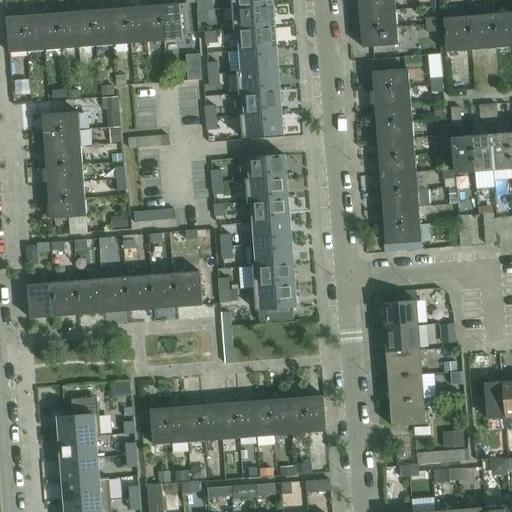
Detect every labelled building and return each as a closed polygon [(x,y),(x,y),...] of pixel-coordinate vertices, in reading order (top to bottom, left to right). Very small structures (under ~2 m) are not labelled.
[(272,0),(231,0),(232,8),(273,5),(272,0)] [(396,11),(395,0),(359,0),(360,14),(396,11)] [(180,5),(161,6),(164,42),(183,41),(180,5)] [(273,5),(232,8),(234,30),(239,30),(275,27),(273,5)] [(164,42),(161,6),(144,8),(147,44),(164,42)] [(147,44),(144,8),(127,9),(130,45),(147,44)] [(130,45),(127,9),(111,10),(114,46),(130,45)] [(114,46),(111,10),(94,12),(96,48),(114,46)] [(398,29),(396,11),(360,14),(362,32),(398,29)] [(96,48),(94,12),(77,13),(79,49),(96,48)] [(208,12),(198,13),(199,25),(209,24),(208,12)] [(79,49),(77,13),(59,14),(62,50),(79,49)] [(511,48),(511,13),(494,15),(497,49),(511,48)] [(62,50),(59,14),(42,16),(45,52),(62,50)] [(497,49),(494,15),(469,17),(472,51),(497,49)] [(45,52),(42,16),(24,17),(27,53),(45,52)] [(24,17),(7,18),(10,54),(27,53),(24,17)] [(472,51),(469,17),(444,19),(447,53),(472,51)] [(438,26),(437,18),(426,19),(427,26),(438,26)] [(275,27),(239,30),(241,52),(277,49),(275,27)] [(399,46),(398,29),(362,32),(363,49),(399,46)] [(216,32),(206,33),(207,45),(217,44),(216,32)] [(277,49),(241,52),(242,74),(278,71),(277,49)] [(218,63),(208,64),(209,76),(219,75),(218,63)] [(410,88),(409,70),(373,73),(374,91),(410,88)] [(242,74),(238,74),(239,96),(280,93),(278,71),(242,74)] [(218,76),(208,77),(209,89),(219,88),(218,76)] [(443,86),(442,78),(431,79),(432,86),(443,86)] [(412,107),(410,88),(374,91),(376,110),(412,107)] [(239,96),(234,96),(236,118),(241,118),(282,115),(280,93),(239,96)] [(109,126),(121,126),(121,98),(109,98),(109,126)] [(498,124),(497,105),(488,106),(490,125),(498,124)] [(490,125),(488,106),(480,106),(481,125),(490,125)] [(413,125),(412,107),(376,110),(377,127),(413,125)] [(215,108),(205,109),(206,120),(216,120),(215,108)] [(462,127),(460,108),(451,109),(453,128),(462,127)] [(83,144),(93,144),(93,131),(89,131),(89,112),(83,112),(83,144)] [(79,113),(62,114),(43,116),(45,134),(80,131),(79,113)] [(282,115),(241,118),(243,140),(283,136),(282,115)] [(216,120),(206,120),(207,132),(217,132),(216,120)] [(414,140),(413,125),(377,127),(378,143),(414,140)] [(451,137),(450,125),(439,126),(440,138),(451,137)] [(82,149),(80,131),(45,134),(46,152),(82,149)] [(509,135),(490,137),(494,181),(511,179),(511,169),(509,135)] [(170,146),(169,137),(129,140),(129,149),(170,146)] [(452,149),(451,137),(440,138),(441,150),(452,149)] [(490,137),(472,138),(474,172),(475,182),(494,181),(490,137)] [(474,172),(472,138),(453,140),(456,174),(474,172)] [(416,158),(414,140),(378,143),(380,161),(416,158)] [(83,167),(82,149),(46,152),(47,170),(83,167)] [(285,156),(239,159),(241,181),(246,181),(287,177),(285,156)] [(417,176),(416,158),(380,161),(381,179),(417,176)] [(85,185),(83,167),(47,170),(49,187),(85,185)] [(123,168),(116,169),(117,181),(126,180),(125,168),(123,168)] [(220,170),(210,171),(211,183),(221,182),(220,170)] [(418,193),(417,176),(381,179),(383,196),(418,193)] [(287,177),(246,181),(248,202),(288,199),(287,177)] [(126,180),(117,181),(117,182),(118,193),(127,192),(126,180)] [(221,182),(211,183),(212,195),(222,194),(221,182)] [(86,201),(85,185),(49,187),(50,204),(86,201)] [(418,193),(383,196),(384,213),(420,210),(431,209),(429,192),(418,193)] [(288,199),(248,202),(249,224),(254,224),(290,221),(288,199)] [(87,217),(86,201),(50,204),(51,220),(87,217)] [(223,204),(213,205),(214,217),(224,216),(223,204)] [(421,227),(420,210),(384,213),(385,230),(421,227)] [(176,220),(175,211),(134,214),(135,223),(176,220)] [(496,245),(494,219),(493,214),(484,215),(487,246),(496,245)] [(471,247),(468,216),(459,217),(461,248),(471,247)] [(290,221),(254,224),(256,246),(292,243),(290,221)] [(422,243),(421,227),(385,230),(386,246),(422,243)] [(162,234),(148,236),(149,244),(163,243),(162,234)] [(198,234),(187,235),(187,243),(199,242),(198,234)] [(230,235),(220,235),(221,247),(231,247),(230,235)] [(134,237),(122,238),(124,250),(135,249),(134,237)] [(112,239),(100,240),(100,249),(113,247),(112,239)] [(69,253),(68,243),(51,244),(52,255),(69,253)] [(87,243),(76,244),(76,252),(88,251),(87,243)] [(256,246),(251,246),(253,268),(293,265),(292,243),(256,246)] [(38,255),(50,254),(50,245),(37,246),(38,255)] [(231,247),(221,247),(222,259),(232,259),(231,247)] [(293,265),(253,268),(254,290),(295,287),(293,265)] [(203,306),(201,273),(176,274),(178,308),(203,306)] [(178,308),(176,274),(151,276),(154,310),(178,308)] [(154,310),(151,276),(127,278),(129,312),(154,310)] [(129,312),(127,278),(102,280),(105,314),(129,312)] [(105,314),(102,280),(78,282),(81,316),(105,314)] [(229,280),(219,281),(220,292),(230,292),(229,280)] [(81,316),(78,282),(55,284),(57,318),(81,316)] [(57,318),(55,284),(28,286),(31,320),(57,318)] [(295,287),(254,290),(256,312),(297,309),(295,287)] [(230,292),(220,292),(221,304),(231,304),(230,292)] [(419,326),(417,301),(383,304),(385,329),(419,326)] [(232,328),(231,313),(221,313),(225,365),(235,364),(232,328)] [(455,323),(443,324),(445,345),(457,343),(455,323)] [(421,350),(419,326),(385,329),(387,353),(421,350)] [(422,375),(421,350),(387,353),(389,377),(422,375)] [(458,372),(457,363),(446,364),(447,373),(458,372)] [(424,399),(422,375),(389,377),(390,402),(424,399)] [(511,418),(511,382),(503,383),(506,419),(511,418)] [(506,419),(503,383),(485,384),(488,420),(506,419)] [(464,396),(464,387),(453,388),(453,397),(464,396)] [(327,433),(324,397),(307,398),(309,434),(327,433)] [(309,434),(307,398),(289,399),(292,435),(309,434)] [(461,411),(460,398),(452,399),(452,411),(461,411)] [(292,435),(289,399),(272,401),(275,437),(292,435)] [(426,425),(424,399),(390,402),(392,428),(426,425)] [(275,437),(272,401),(255,402),(258,438),(275,437)] [(258,438),(255,402),(238,403),(240,439),(258,438)] [(240,439),(238,403),(220,405),(223,441),(240,439)] [(223,441),(220,405),(203,406),(206,442),(223,441)] [(206,442),(203,406),(186,408),(188,443),(206,442)] [(188,443),(186,408),(169,409),(171,445),(188,443)] [(171,445),(169,409),(151,410),(154,446),(171,445)] [(99,414),(58,417),(60,440),(96,437),(101,437),(99,414)] [(124,423),(125,435),(135,434),(134,422),(124,423)] [(465,432),(444,433),(445,448),(466,447),(465,432)] [(60,440),(62,462),(98,459),(96,437),(60,440)] [(136,444),(126,445),(127,457),(137,456),(136,444)] [(469,451),(417,455),(418,465),(470,461),(469,451)] [(137,456),(127,457),(128,468),(138,468),(137,456)] [(62,462),(64,483),(99,480),(98,459),(62,462)] [(496,462),(491,462),(492,477),(507,476),(506,461),(496,462)] [(410,477),(409,466),(401,467),(401,478),(410,477)] [(419,477),(418,466),(409,466),(410,477),(419,477)] [(459,481),(458,470),(450,471),(450,482),(459,481)] [(468,481),(467,470),(458,470),(459,481),(468,481)] [(99,480),(64,483),(65,505),(111,501),(109,480),(99,480)] [(186,481),(186,495),(199,496),(199,481),(186,481)] [(331,492),(331,481),(307,483),(308,494),(331,492)] [(292,495),(291,484),(282,484),(283,495),(292,495)] [(275,496),(274,485),(258,486),(259,497),(275,496)] [(163,511),(162,486),(148,487),(149,511),(163,511)] [(256,486),(234,488),(235,498),(235,500),(257,499),(256,486)] [(139,487),(130,488),(130,500),(140,499),(139,487)] [(235,498),(234,488),(219,489),(220,490),(209,491),(210,499),(235,498)] [(140,499),(130,500),(131,511),(141,511),(140,499)] [(111,511),(111,501),(65,505),(65,511),(111,511)]
